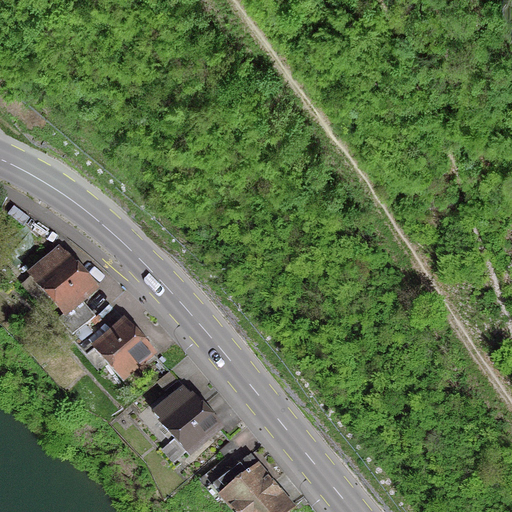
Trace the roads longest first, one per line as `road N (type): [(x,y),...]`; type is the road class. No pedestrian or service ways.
road 1 (secondary): [(0,157),(106,228),(348,511)]
road 2 (track): [(511,411),(233,0)]
